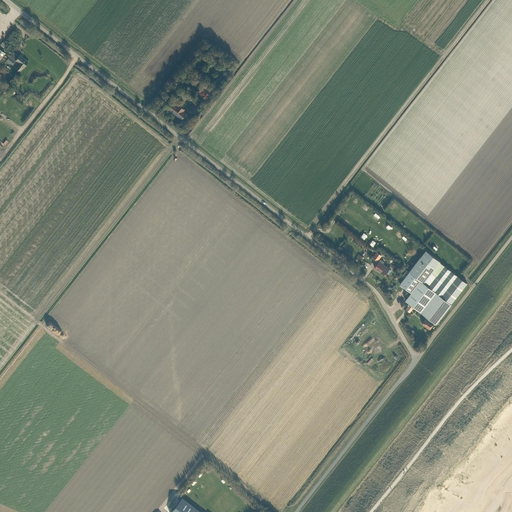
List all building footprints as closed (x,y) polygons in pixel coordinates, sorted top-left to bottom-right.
[(21,71),(24,67),(28,61),(20,54),(16,60),(18,62),(15,66),(21,71)] [(10,56),(6,61),(11,65),(15,61),(15,60),(10,56)] [(210,94),(206,91),(207,90),(203,86),(198,92),(206,99),(210,94)] [(186,116),(185,115),(186,113),(183,111),(184,109),(179,105),(177,106),(174,103),(169,109),(182,119),(183,118),(184,119),(185,119),(187,117),(186,116)] [(430,300),(436,292),(446,300),(451,304),(467,283),(439,262),(440,261),(426,250),(420,257),(408,272),(399,284),(411,293),(405,300),(418,310),(427,298),(430,300)] [(377,252),(372,258),(377,261),(382,256),(377,252)] [(379,261),(375,267),(384,275),(386,272),(388,274),(391,270),(389,268),(383,264),(384,262),(381,259),(379,261)] [(427,298),(418,310),(427,317),(434,323),(436,324),(451,304),(446,300),(436,292),(430,300),(427,298)] [(414,307),(410,304),(406,309),(410,312),(414,307)] [(422,324),(429,329),(434,323),(427,317),(422,324)] [(201,511),(185,500),(175,511),(201,511)]
